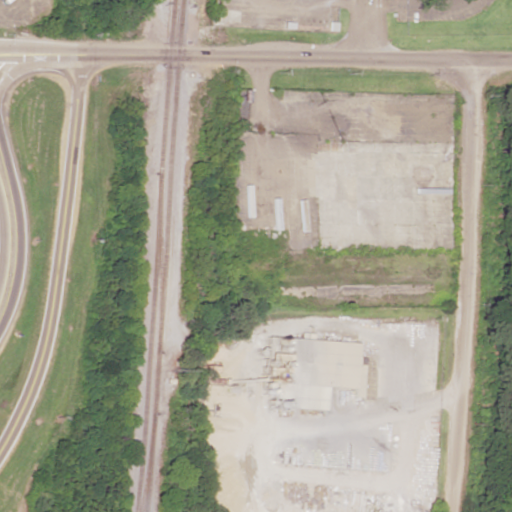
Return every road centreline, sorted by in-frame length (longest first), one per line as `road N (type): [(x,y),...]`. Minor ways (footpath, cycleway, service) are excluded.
road 1 (tertiary): [(49,55),(511,59)]
road 2 (residential): [(450,511),(473,59)]
road 3 (tertiary): [(85,55),(47,342),(0,442)]
road 4 (motorway): [(0,329),(22,242),(0,134)]
